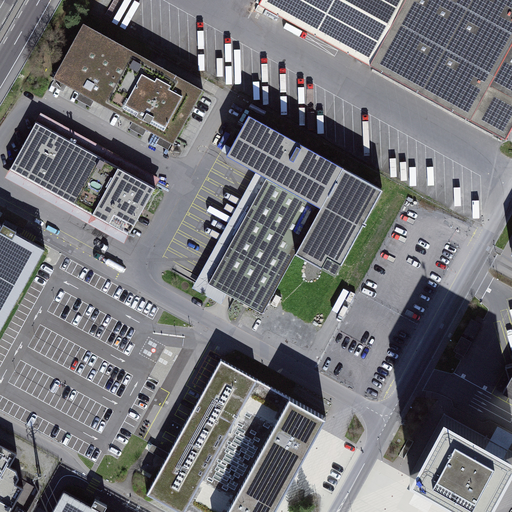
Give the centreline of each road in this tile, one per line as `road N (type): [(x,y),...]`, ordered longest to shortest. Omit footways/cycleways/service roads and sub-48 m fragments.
road 1 (unclassified): [(388,416),(137,276),(232,98)]
road 2 (unknown): [(184,187),(38,112),(9,159),(19,198),(0,230)]
road 3 (unclassified): [(413,369),(511,192)]
